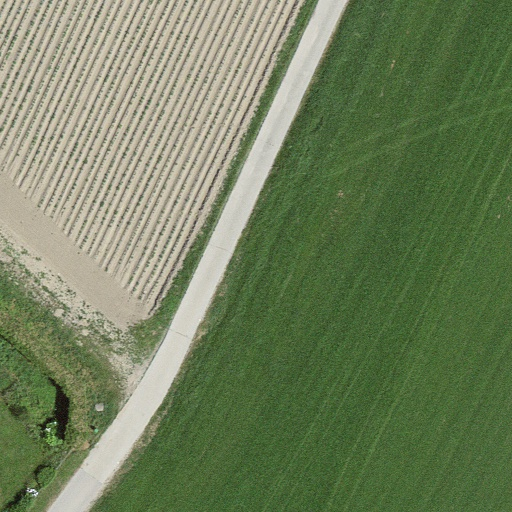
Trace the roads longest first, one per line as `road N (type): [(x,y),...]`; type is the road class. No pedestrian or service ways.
road 1 (track): [(141,413),(334,0)]
road 2 (residential): [(63,511),(141,413)]
